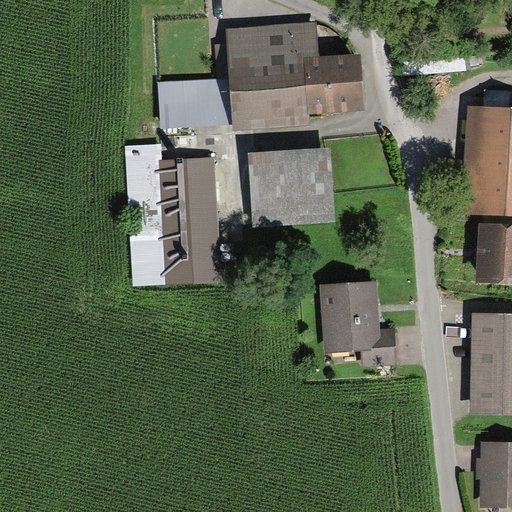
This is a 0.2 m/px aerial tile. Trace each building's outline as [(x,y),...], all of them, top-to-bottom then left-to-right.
[(308,119),(362,115),(359,61),(317,63),(315,28),(229,33),(230,48),(217,49),(219,83),(159,86),(162,130),(232,126),(232,133),(309,129),(308,119)] [(511,114),(469,112),(464,217),(511,218),(511,114)] [(220,283),(214,159),(161,162),(160,146),(126,148),(133,287),(220,283)] [(329,154),(250,159),(255,230),(334,225),(329,154)] [(511,231),(481,229),(478,288),(511,290),(511,231)] [(376,286),(321,289),(324,356),(362,354),(363,366),(394,365),(393,332),(378,333),(376,286)] [(511,317),(473,317),(471,418),(511,418),(511,317)] [(511,447),(483,447),(482,508),(511,509),(511,447)]
